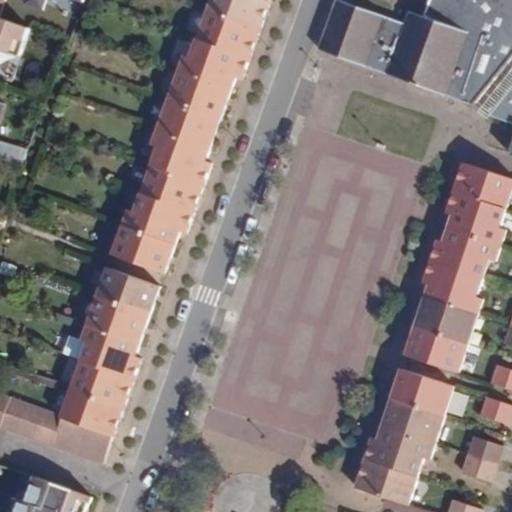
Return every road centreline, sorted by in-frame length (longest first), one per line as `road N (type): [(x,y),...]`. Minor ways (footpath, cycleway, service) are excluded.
road 1 (residential): [(294,125),(425,169),(331,449),(200,405)]
road 2 (residential): [(307,0),(128,511)]
road 3 (residential): [(200,405),(294,125)]
